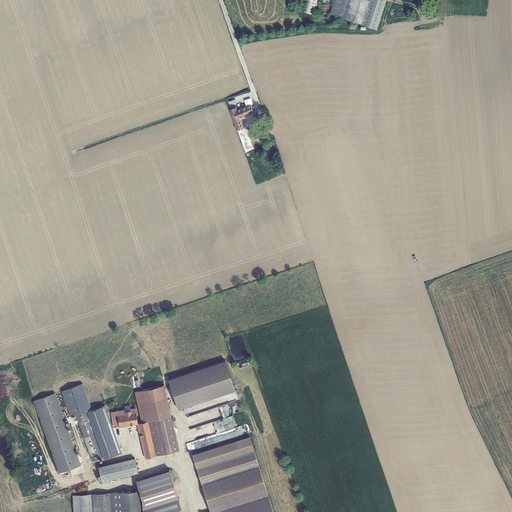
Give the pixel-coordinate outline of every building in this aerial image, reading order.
[(319,0),(304,0),(302,10),(315,14),(319,0)] [(369,0),(334,0),(330,13),(342,17),(345,18),(362,23),(369,0)] [(239,115),(233,118),(237,130),(246,127),(244,122),(247,121),(247,118),(254,115),(253,113),(255,112),(254,112),(251,104),(242,107),(242,108),(237,110),(239,115)] [(239,115),(237,110),(237,107),(230,109),(233,118),(239,115)] [(225,359),(177,376),(185,402),(234,385),(225,359)] [(187,406),(185,402),(177,376),(168,379),(178,409),(187,406)] [(75,405),(89,401),(82,383),(73,386),(75,405)] [(135,391),(142,422),(138,422),(138,423),(137,424),(143,448),(146,457),(179,450),(164,385),(135,391)] [(234,385),(185,402),(187,406),(235,390),(234,385)] [(75,405),(73,386),(61,391),(71,416),(76,414),(77,413),(75,405)] [(55,392),(33,400),(59,472),(81,464),(55,392)] [(116,440),(113,427),(119,426),(117,414),(125,413),(125,411),(130,410),(130,408),(130,404),(124,405),(125,409),(110,411),(112,420),(103,422),(103,424),(92,426),(87,410),(92,409),(89,401),(75,405),(77,413),(76,414),(92,461),(103,457),(108,456),(109,461),(119,459),(118,456),(119,456),(118,451),(117,451),(116,444),(118,444),(118,439),(116,440)] [(138,423),(138,422),(135,407),(130,408),(130,410),(125,411),(125,413),(117,414),(119,426),(137,424),(138,423)] [(214,475),(257,459),(250,436),(202,451),(202,453),(208,451),(214,475)] [(194,456),(193,456),(210,511),(209,511),(273,511),(257,459),(214,475),(208,451),(202,453),(194,456)] [(134,457),(98,466),(102,481),(138,472),(134,457)] [(172,469),(147,470),(148,489),(89,494),(89,511),(142,511),(142,503),(174,501),(172,469)] [(73,511),(89,511),(89,494),(72,494),(73,511)]
